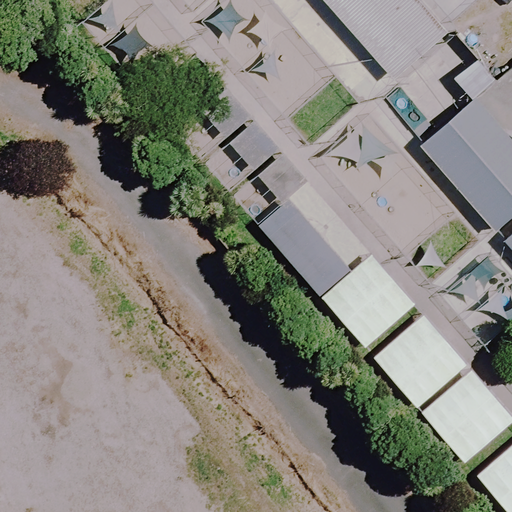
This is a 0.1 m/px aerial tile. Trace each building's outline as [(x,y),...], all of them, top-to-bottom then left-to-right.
[(444,38),(411,0),(322,0),(394,82),(444,38)] [(231,91),(203,114),(280,202),(307,178),(231,91)] [(511,219),(511,137),(479,99),(423,147),(496,233),(511,219)] [(371,259),(308,186),(261,226),(323,299),(371,259)] [(511,286),(455,221),(430,243),(511,335),(511,286)] [(511,424),(511,418),(424,315),(373,358),(464,465),(511,424)] [(511,511),(511,485),(493,464),(462,490),(480,511),(511,511)]
